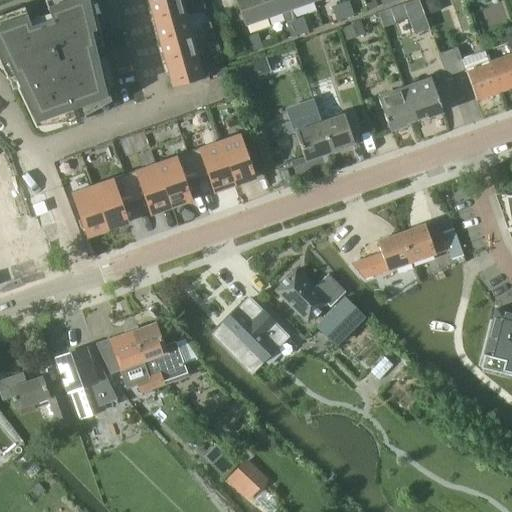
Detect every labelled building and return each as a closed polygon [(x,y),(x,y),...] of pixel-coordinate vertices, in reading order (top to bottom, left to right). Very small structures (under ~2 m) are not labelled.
[(24,7),(0,15),(0,50),(4,59),(0,61),(0,63),(7,79),(14,76),(17,75),(22,86),(17,88),(36,127),(66,122),(64,116),(72,113),(74,121),(77,120),(75,116),(83,111),(96,104),(93,92),(108,87),(101,58),(95,60),(93,49),(103,45),(92,0),(44,0),(51,18),(31,25),(24,7)] [(181,0),(155,0),(149,2),(154,23),(185,14),(181,0)] [(236,0),(245,24),(267,16),(261,0),(236,0)] [(295,19),(291,8),(288,0),(261,0),(267,16),(281,11),(291,38),(301,35),(295,19)] [(438,0),(423,0),(422,1),(427,15),(437,12),(440,5),(438,0)] [(341,3),(347,18),(354,16),(349,1),(341,3)] [(336,22),(347,18),(341,3),(331,7),(336,22)] [(408,18),(402,4),(391,8),(396,23),(408,18)] [(185,14),(154,23),(160,42),(160,43),(191,35),(191,33),(185,14)] [(295,19),(301,35),(309,32),(304,17),(295,19)] [(365,35),(361,23),(340,31),(344,43),(365,35)] [(253,52),(263,48),(258,33),(248,36),(253,52)] [(191,35),(160,43),(166,62),(166,64),(203,54),(202,53),(197,55),(196,54),(191,35)] [(507,42),(485,50),(501,91),(511,87),(511,53),(511,54),(507,42)] [(457,47),(447,51),(455,74),(466,70),(476,100),(501,91),(485,50),(461,58),(457,47)] [(203,54),(166,64),(172,86),(209,76),(203,54)] [(240,83),(258,76),(253,63),(235,69),(240,83)] [(226,67),(216,70),(218,77),(228,74),(226,67)] [(431,77),(404,86),(409,97),(416,119),(427,115),(428,117),(442,112),(443,112),(435,88),(431,77)] [(404,85),(377,94),(382,107),(382,108),(390,130),(406,125),(405,123),(416,119),(409,97),(404,86),(404,85)] [(292,122),(283,125),(286,135),(295,132),(296,134),(292,135),(295,146),(299,144),(305,160),(306,160),(332,151),(322,122),(321,122),(314,101),(287,110),(292,122)] [(344,114),(322,122),(332,151),(333,150),(334,152),(346,148),(345,146),(354,143),(351,133),(344,114)] [(239,136),(219,142),(234,185),(248,180),(247,178),(253,176),(239,136)] [(199,150),(187,154),(196,180),(208,175),(213,190),(220,187),(221,190),(234,185),(219,142),(199,150)] [(175,158),(155,165),(170,208),(184,203),(183,201),(189,198),(184,184),(196,180),(187,154),(175,158)] [(136,172),(124,176),(133,202),(145,198),(150,212),(156,210),(157,212),(170,208),(155,165),(136,172)] [(112,180),(92,187),(107,230),(121,225),(120,223),(126,221),(121,206),(133,202),(124,176),(112,180)] [(92,187),(73,194),(87,235),(93,232),(94,234),(107,230),(92,187)] [(425,224),(401,232),(412,263),(436,255),(436,254),(449,250),(442,231),(429,236),(425,224)] [(381,253),(350,263),(364,279),(412,263),(401,232),(377,240),(381,253)] [(315,288),(296,269),(274,291),(308,324),(327,305),(330,308),(345,293),(327,276),(315,288)] [(316,324),(315,325),(337,346),(364,318),(365,318),(343,297),(316,324)] [(286,336),(277,327),(249,299),(214,335),(251,371),(275,346),(286,336)] [(494,307),(482,355),(504,361),(502,369),(511,372),(511,311),(502,309),(494,307)] [(155,323),(133,331),(152,389),(166,385),(164,380),(187,372),(178,348),(188,344),(185,339),(184,340),(176,342),(176,341),(164,345),(155,323)] [(110,339),(98,343),(109,376),(121,372),(126,388),(138,384),(141,393),(152,389),(133,331),(110,339)] [(84,348),(58,358),(70,392),(78,414),(113,402),(100,365),(91,368),(84,348)] [(25,382),(22,374),(0,381),(0,390),(3,399),(12,396),(17,411),(18,410),(20,414),(35,409),(33,405),(48,399),(58,427),(71,423),(59,387),(47,391),(42,376),(25,382)] [(217,444),(206,455),(225,473),(236,462),(217,444)] [(250,498),(268,478),(247,459),(229,477),(250,498)] [(271,511),(281,502),(267,487),(257,496),(271,511)]
